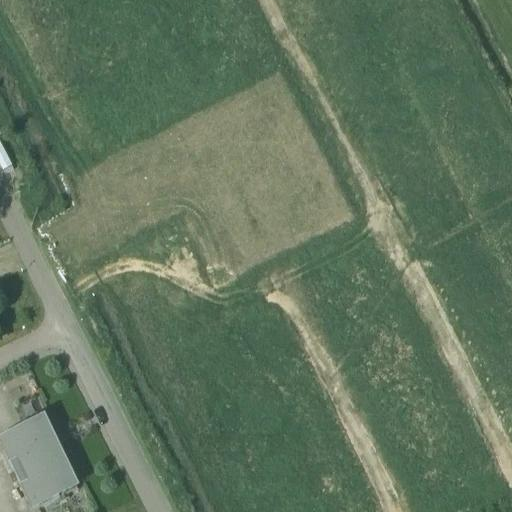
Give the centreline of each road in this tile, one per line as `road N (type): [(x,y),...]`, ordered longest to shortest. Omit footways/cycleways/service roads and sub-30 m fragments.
road 1 (residential): [(160,511),(66,328)]
road 2 (unclassified): [(66,328),(0,199)]
